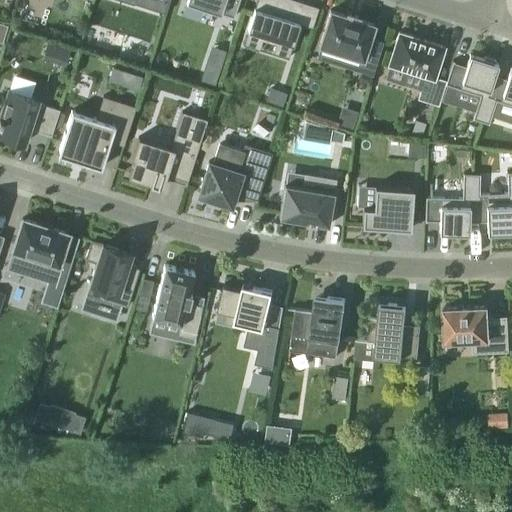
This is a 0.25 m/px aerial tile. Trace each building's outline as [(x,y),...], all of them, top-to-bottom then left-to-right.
[(126,0),(135,2),(134,3),(166,13),(169,0),(126,0)] [(186,0),(186,2),(234,17),(239,0),(186,0)] [(288,58),(293,44),(300,23),(290,20),(296,0),(257,0),(243,44),(285,58),(285,57),(288,58)] [(346,16),(330,10),(319,45),(362,59),(358,71),(373,76),(383,42),(370,37),(374,24),(358,19),(359,17),(347,13),(346,16)] [(445,47),(399,32),(388,64),(426,76),(419,98),(438,104),(445,81),(435,78),(445,47)] [(44,42),(42,56),(64,59),(66,45),(44,42)] [(488,96),(494,75),(498,64),(495,63),(496,61),(484,57),(484,59),(470,55),(466,66),(454,62),(454,61),(453,61),(445,84),(480,95),(473,118),(489,123),(496,100),(496,99),(488,96)] [(496,99),(496,100),(511,105),(511,68),(507,79),(494,75),(488,96),(496,99)] [(132,73),(127,88),(139,92),(143,77),(132,73)] [(266,101),(282,107),(287,93),(270,88),(266,101)] [(38,100),(9,90),(0,117),(0,135),(6,138),(6,139),(5,140),(19,145),(20,142),(24,143),(29,129),(51,136),(59,110),(37,103),(38,102),(38,100)] [(136,106),(103,96),(96,119),(72,111),(59,151),(85,159),(84,162),(101,168),(109,141),(123,146),(136,106)] [(207,120),(182,112),(171,148),(139,137),(132,157),(134,158),(128,176),(129,176),(150,183),(150,184),(151,185),(151,184),(157,185),(157,186),(158,187),(158,186),(163,187),(165,178),(167,174),(186,181),(185,184),(186,185),(187,181),(207,120)] [(424,158),(425,144),(408,143),(407,157),(424,158)] [(245,144),(242,152),(219,144),(213,163),(209,162),(198,194),(231,205),(233,201),(235,194),(257,201),(272,153),(245,144)] [(470,200),(469,221),(487,221),(487,233),(502,232),(502,234),(511,234),(511,172),(507,172),(508,193),(479,194),(479,200),(470,200)] [(329,225),(337,179),(304,173),(302,186),(285,183),(279,217),(308,222),(308,223),(315,224),(316,223),(329,225)] [(469,233),(469,221),(470,200),(479,200),(479,194),(480,174),(463,173),(462,198),(426,197),(425,221),(426,221),(426,220),(440,220),(439,232),(454,233),(454,235),(466,235),(466,233),(469,233)] [(363,207),(362,226),(410,229),(413,189),(375,186),(374,208),(363,207)] [(40,224),(25,219),(23,219),(21,225),(13,249),(14,250),(12,254),(38,262),(34,273),(54,279),(64,283),(65,283),(76,248),(65,245),(68,233),(50,227),(41,224),(40,224)] [(127,265),(131,253),(92,241),(91,242),(86,258),(96,262),(90,283),(103,287),(100,298),(127,307),(139,268),(127,265)] [(175,267),(164,264),(152,317),(153,317),(181,324),(179,334),(195,338),(201,312),(202,306),(189,303),(191,293),(192,293),(191,292),(189,292),(194,272),(184,269),(175,266),(175,267)] [(153,281),(143,278),(139,295),(149,297),(153,281)] [(218,308),(219,308),(236,312),(234,321),(264,328),(273,291),(243,284),(242,287),(224,283),(218,308)] [(315,295),(314,298),(313,311),(296,308),(292,334),(309,336),(307,352),(337,356),(339,340),(340,341),(345,299),(315,295)] [(370,318),(368,340),(376,341),(374,356),(401,358),(401,355),(417,357),(420,325),(405,324),(406,305),(379,303),(378,318),(370,318)] [(459,307),(445,308),(446,340),(474,338),(475,351),(509,349),(508,317),(488,318),(487,306),(472,306),(459,306),(459,307)] [(253,361),(248,388),(265,391),(269,372),(260,370),(262,363),(253,361)] [(427,392),(429,368),(417,367),(414,391),(427,392)] [(349,378),(337,376),(334,397),(346,398),(349,378)] [(509,410),(488,411),(489,426),(509,425),(509,410)] [(184,428),(229,434),(231,418),(185,413),(184,428)] [(286,442),(289,426),(265,422),(262,438),(286,442)]
